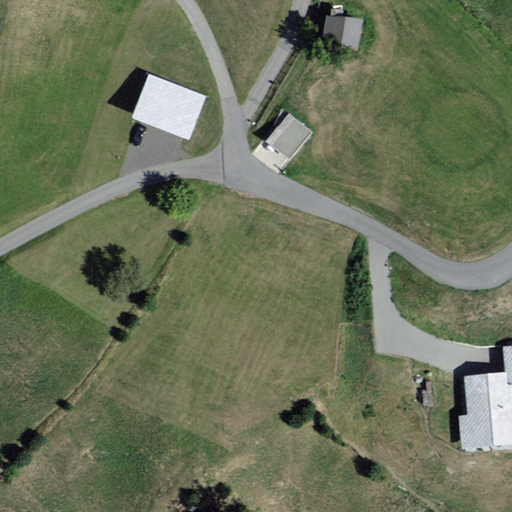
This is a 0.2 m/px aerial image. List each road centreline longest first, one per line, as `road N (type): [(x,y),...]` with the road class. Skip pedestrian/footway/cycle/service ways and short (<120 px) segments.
road 1 (residential): [(230,178),(376,231),(445,273),(476,277),(511,255)]
road 2 (residential): [(0,246),(119,185),(185,169),(230,178)]
road 3 (residential): [(230,178),(232,143),(210,58),(184,0)]
